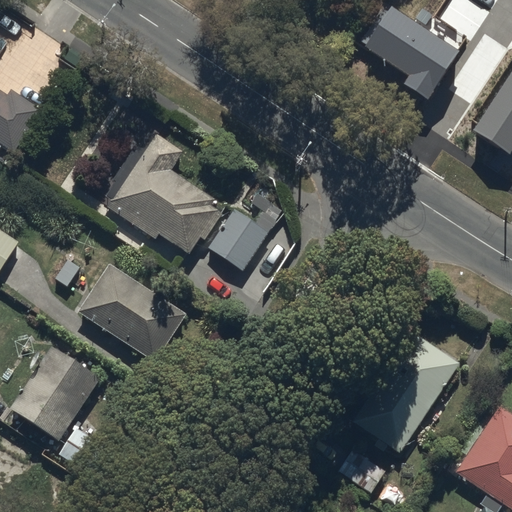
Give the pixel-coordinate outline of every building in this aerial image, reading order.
[(407,37),(407,42),(476,39),(474,0),(405,0),(406,16),(391,17),(392,38),(407,37)] [(511,5),(494,31),(511,44),(511,42),(511,5)] [(0,147),(14,157),(41,116),(10,96),(8,99),(0,92),(0,41),(3,37),(0,35),(0,147)] [(511,55),(501,56),(501,79),(490,80),(490,101),(502,101),(502,107),(511,106),(511,55)] [(156,139),(156,140),(107,211),(155,243),(158,238),(189,259),(200,243),(204,246),(223,219),(211,211),(216,204),(172,174),(183,157),(156,139)] [(252,226),(232,213),(208,252),(244,275),(276,224),(260,214),(252,226)] [(0,273),(18,247),(0,235),(0,273)] [(110,269),(78,314),(155,368),(195,311),(173,296),(165,308),(110,269)] [(59,445),(99,383),(51,353),(11,414),(59,445)] [(383,455),(387,450),(400,458),(438,403),(402,379),(360,439),(383,455)] [(511,511),(511,421),(500,413),(457,477),(487,497),(481,506),(489,511),(500,511),(502,509),(506,511),(511,511)] [(106,452),(76,432),(67,445),(97,465),(106,452)] [(372,497),(385,475),(335,444),(321,466),(372,497)] [(0,447),(0,511),(15,511),(41,476),(0,447)]
